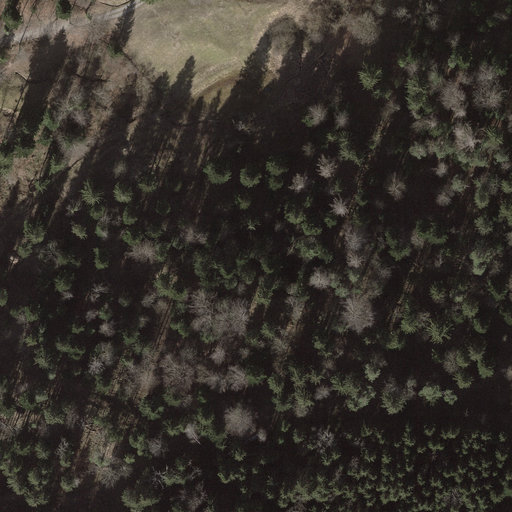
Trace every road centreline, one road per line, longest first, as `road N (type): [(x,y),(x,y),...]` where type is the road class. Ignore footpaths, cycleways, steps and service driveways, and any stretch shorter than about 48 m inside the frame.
road 1 (track): [(511,370),(486,388),(443,400),(268,415),(0,505)]
road 2 (track): [(142,0),(0,41)]
